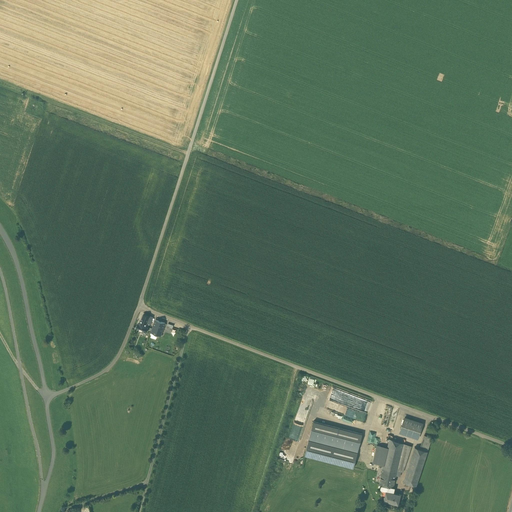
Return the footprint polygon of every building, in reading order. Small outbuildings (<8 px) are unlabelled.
[(139,325),(145,327),(149,317),(143,314),(139,324),(139,325)] [(165,323),(155,320),(151,332),(160,335),(165,323)] [(145,327),(139,325),(139,324),(138,324),(136,328),(145,332),(147,328),(145,327)] [(328,401),(325,415),(355,423),(356,419),(364,421),(365,413),(362,412),(361,415),(354,413),(354,411),(351,410),(350,414),(343,412),(345,406),(328,401)] [(423,424),(405,417),(400,432),(418,439),(423,424)] [(294,418),(288,437),(299,441),(305,421),(294,418)] [(363,434),(314,421),(309,439),(359,452),(363,434)] [(373,443),(375,434),(369,432),(367,441),(373,443)] [(433,438),(424,435),(420,447),(429,450),(433,438)] [(359,452),(309,439),(305,456),(354,468),(359,452)] [(372,462),(384,465),(379,484),(393,487),(397,470),(405,472),(412,446),(403,444),(404,442),(390,439),(388,448),(377,445),(372,462)] [(415,446),(403,482),(417,486),(430,451),(415,446)] [(402,494),(387,491),(384,501),(400,504),(402,494)]
